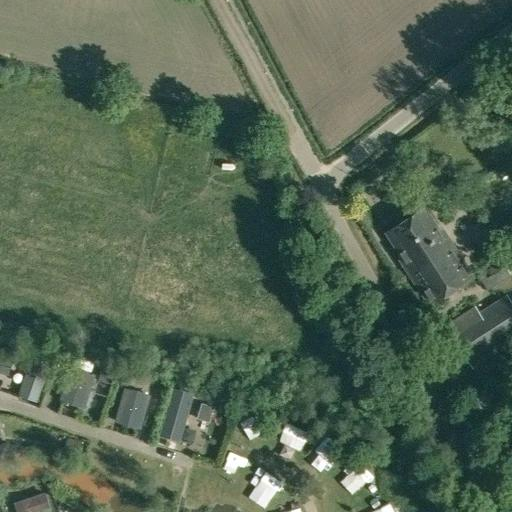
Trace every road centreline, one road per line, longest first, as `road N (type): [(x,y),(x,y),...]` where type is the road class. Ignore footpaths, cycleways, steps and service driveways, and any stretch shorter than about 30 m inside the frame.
road 1 (unclassified): [(493,511),(318,185)]
road 2 (unclassified): [(318,185),(511,30)]
road 3 (track): [(302,156),(218,0)]
